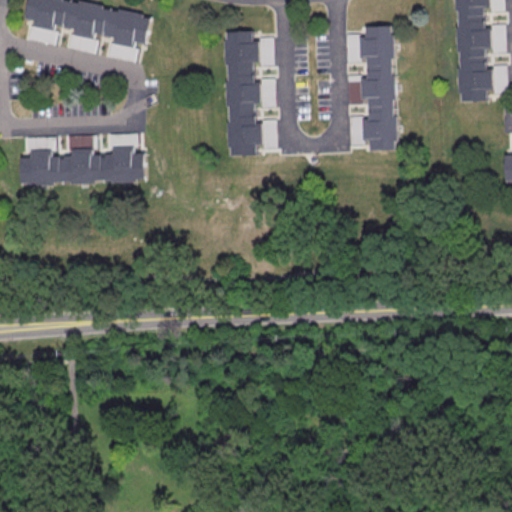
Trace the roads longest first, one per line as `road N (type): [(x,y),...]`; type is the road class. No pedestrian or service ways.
road 1 (tertiary): [(511,304),(69,322)]
road 2 (residential): [(333,0),(334,133),(302,143),(287,122)]
road 3 (residential): [(134,73),(0,44)]
road 4 (residential): [(0,126),(136,120)]
road 5 (residential): [(280,0),(287,122)]
